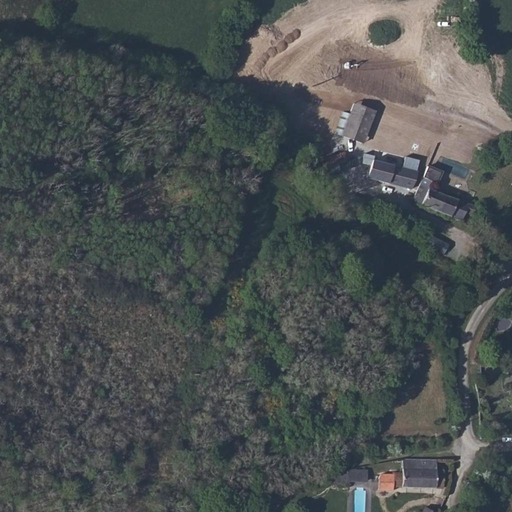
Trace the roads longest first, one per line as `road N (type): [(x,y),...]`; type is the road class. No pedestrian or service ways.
road 1 (unclassified): [(511,446),(465,443),(462,371),(479,309),(511,275)]
road 2 (track): [(511,269),(356,181)]
